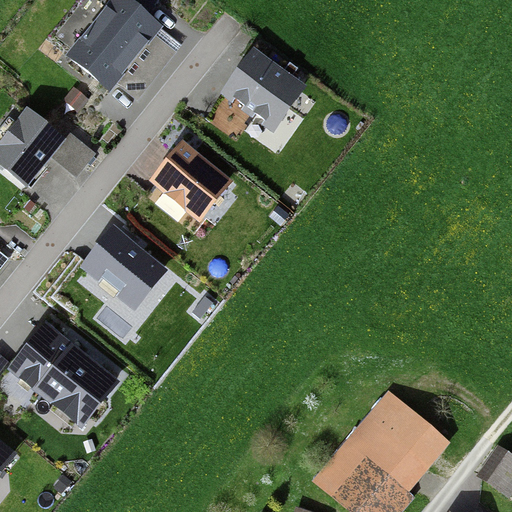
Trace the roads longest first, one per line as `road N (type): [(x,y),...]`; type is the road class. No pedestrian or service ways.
road 1 (residential): [(0,311),(206,52)]
road 2 (track): [(420,511),(511,411)]
